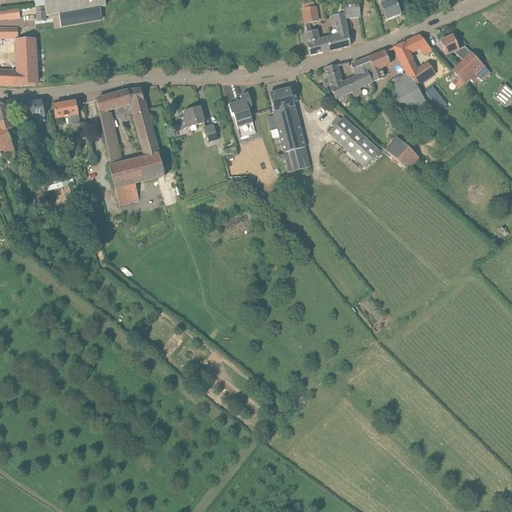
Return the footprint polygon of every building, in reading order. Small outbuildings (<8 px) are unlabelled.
[(42,0),(44,5),(46,17),(106,6),(104,0),(42,0)] [(357,0),(343,0),(344,15),(345,19),(359,18),(357,0)] [(391,0),(380,4),(386,20),(400,14),(394,0),(391,0)] [(304,23),(305,23),(318,21),(316,7),(302,9),(304,23)] [(102,20),(100,8),(59,15),(61,28),(102,20)] [(0,19),(21,19),(20,10),(0,11),(0,19)] [(45,12),(40,13),(35,13),(36,22),(40,21),(46,21),(45,12)] [(350,47),(345,19),(344,15),(333,17),(335,25),(336,24),(338,35),(326,37),(329,51),(350,47)] [(34,88),(35,88),(35,85),(37,85),(37,84),(43,83),(42,37),(33,37),(33,31),(17,31),(17,28),(0,29),(0,85),(6,86),(6,87),(8,87),(8,86),(8,88),(10,88),(10,86),(11,86),(10,88),(12,88),(12,86),(18,86),(21,86),(21,88),(23,88),(23,86),(34,85),(34,88)] [(307,43),(309,51),(310,56),(323,53),(319,39),(317,30),(305,33),(307,42),(307,43)] [(418,36),(411,40),(418,51),(423,56),(426,55),(431,52),(418,36)] [(446,56),(453,53),(462,61),(452,71),(457,77),(464,84),(465,85),(470,80),(472,82),(478,76),(481,82),(489,73),(470,53),(464,47),(459,50),(452,36),(439,42),(446,56)] [(393,48),(405,72),(406,72),(407,71),(417,88),(436,76),(427,62),(416,70),(409,56),(403,44),(393,48)] [(384,53),(368,59),(372,70),(368,72),(372,83),(384,78),(380,68),(388,65),(384,53)] [(353,97),(361,94),(359,89),(371,84),(367,72),(368,72),(372,70),(368,59),(350,65),(355,77),(341,83),(331,88),(336,99),(351,92),(353,97)] [(331,88),(341,83),(336,66),(325,69),(331,88)] [(431,112),(406,72),(405,72),(406,73),(389,82),(392,91),(381,97),(401,129),(431,112)] [(464,84),(457,77),(451,83),(458,90),(464,84)] [(504,86),(494,98),(499,103),(509,90),(504,86)] [(446,107),(433,88),(426,93),(440,111),(446,107)] [(289,89),(269,94),(289,173),(309,168),(289,89)] [(139,201),(135,185),(164,178),(157,154),(158,154),(140,90),(123,93),(96,100),(119,206),(139,201)] [(234,116),(236,122),(235,122),(237,129),(253,125),(250,118),(248,108),(251,107),(248,94),(240,96),(241,102),(228,106),(231,116),(234,116)] [(79,124),(75,102),(53,106),(56,120),(67,117),(68,126),(71,125),(74,141),(90,138),(86,123),(79,124)] [(45,122),(44,117),(41,103),(24,104),(27,119),(32,118),(33,123),(45,122)] [(8,160),(16,158),(6,131),(11,130),(4,106),(0,107),(0,158),(7,156),(8,160)] [(185,117),(178,118),(182,131),(204,124),(199,107),(183,112),(185,117)] [(379,152),(343,118),(327,135),(364,169),(379,152)] [(209,144),(217,141),(213,125),(205,128),(209,144)] [(391,156),(406,170),(417,159),(401,145),(391,156)] [(224,157),(238,154),(236,149),(223,152),(224,157)] [(504,239),(509,234),(505,229),(500,233),(504,239)]
